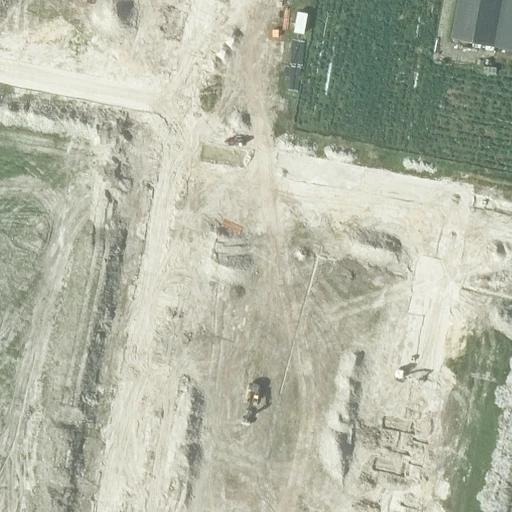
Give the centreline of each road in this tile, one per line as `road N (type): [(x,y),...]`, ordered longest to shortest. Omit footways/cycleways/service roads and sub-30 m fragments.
road 1 (residential): [(105,511),(175,147)]
road 2 (residential): [(457,200),(396,511)]
road 3 (residential): [(457,200),(175,147)]
road 4 (residential): [(182,106),(0,70)]
